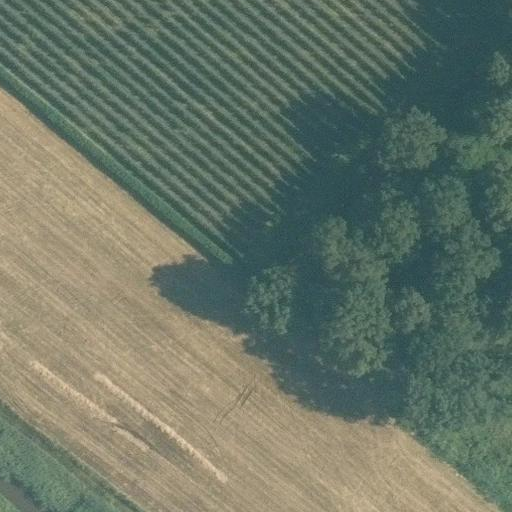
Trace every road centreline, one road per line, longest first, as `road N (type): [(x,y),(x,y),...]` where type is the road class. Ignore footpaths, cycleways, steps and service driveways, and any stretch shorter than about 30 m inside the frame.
road 1 (track): [(511,51),(458,108),(440,174),(442,240)]
road 2 (track): [(0,411),(125,511)]
